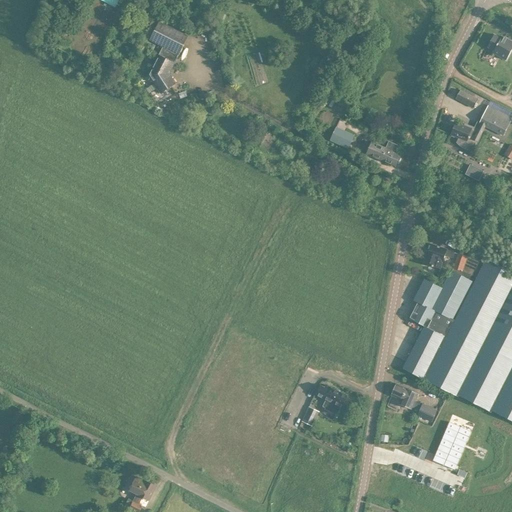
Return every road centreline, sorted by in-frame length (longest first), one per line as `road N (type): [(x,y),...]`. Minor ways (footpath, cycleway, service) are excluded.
road 1 (unclassified): [(357,511),(420,156),(449,65),(483,0)]
road 2 (unclassified): [(241,511),(0,390)]
